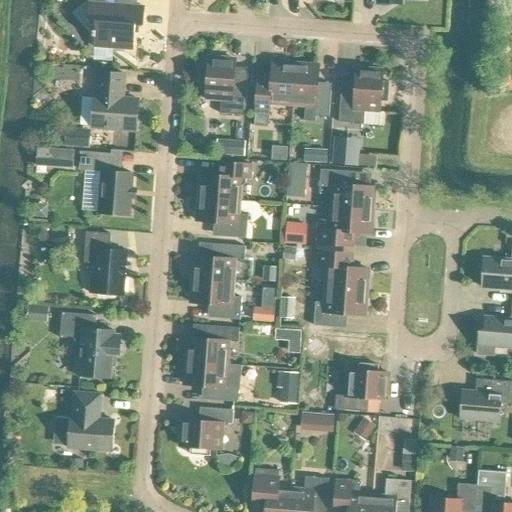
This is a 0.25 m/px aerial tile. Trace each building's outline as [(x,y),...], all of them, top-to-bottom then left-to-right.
[(92,0),(92,4),(87,4),(86,22),(94,23),(92,47),(132,50),(134,25),(142,26),(144,7),(136,7),(136,0),(112,0),(112,5),(106,5),(106,0),(92,0)] [(511,36),(506,36),(502,89),(511,89),(511,36)] [(207,69),(200,68),(198,88),(205,88),(205,99),(220,100),(219,114),(244,116),(246,85),(235,85),(233,82),(234,60),(208,58),(207,69)] [(256,79),(254,115),(254,118),(255,118),(255,126),(269,127),(269,117),(268,116),(269,104),(292,105),(295,64),(272,62),(270,80),(256,79)] [(318,66),(295,64),(292,105),(305,106),(304,122),(316,122),(316,117),(328,118),(331,84),(317,83),(318,66)] [(363,125),(364,111),(379,112),(380,102),(387,102),(389,82),(381,82),(382,71),(356,69),(354,94),(340,93),(338,123),(363,125)] [(122,99),(124,75),(97,73),(95,97),(93,97),(91,128),(135,132),(137,100),(122,99)] [(65,146),(90,148),(91,131),(66,129),(65,146)] [(359,167),(361,139),(334,137),(332,165),(359,167)] [(229,140),(228,156),(245,157),(246,142),(229,140)] [(73,169),(74,150),(49,148),(48,167),(73,169)] [(327,163),(328,150),(316,150),(315,163),(327,163)] [(110,155),(80,153),(78,170),(100,172),(97,214),(129,216),(132,174),(109,172),(110,155)] [(197,198),(238,201),(240,178),(250,179),(251,165),(217,163),(216,176),(199,175),(197,198)] [(331,208),(372,211),(374,187),(356,186),(357,172),(320,170),(318,194),(332,194),(331,208)] [(238,201),(197,198),(196,221),(213,223),(212,237),(245,239),(247,215),(237,215),(238,201)] [(352,246),(353,233),(370,234),(372,211),(331,208),(330,222),(317,221),(315,244),(352,246)] [(286,223),(285,244),(306,245),(307,224),(286,223)] [(54,248),(70,245),(67,230),(51,233),(54,248)] [(110,235),(85,233),(83,263),(93,264),(92,276),(90,276),(89,294),(123,296),(126,252),(108,251),(110,235)] [(191,280),(232,283),(234,260),(244,261),(245,247),(211,244),(210,258),(193,257),(191,280)] [(296,261),(297,247),(284,246),(283,260),(296,261)] [(325,290),(366,293),(368,269),(351,268),(352,254),(318,252),(317,266),(327,267),(325,290)] [(511,254),(511,260),(484,258),(481,288),(511,290),(511,299),(511,305),(511,254)] [(278,268),(265,268),(264,282),(277,283),(278,268)] [(232,283),(191,280),(190,303),(207,305),(206,318),(239,321),(241,298),(231,297),(232,283)] [(253,321),(273,323),(277,289),(263,288),(261,308),(254,307),(253,321)] [(366,293),(325,290),(324,303),(314,302),(313,326),(346,328),(347,315),(364,316),(366,293)] [(280,298),(279,318),(295,319),(296,298),(280,298)] [(48,323),(49,306),(28,305),(27,321),(48,323)] [(478,331),(477,355),(493,356),(494,347),(511,348),(511,305),(510,319),(484,317),(483,332),(478,331)] [(95,316),(61,314),(59,339),(81,341),(79,357),(76,357),(74,373),(78,373),(78,377),(110,379),(112,356),(118,356),(120,336),(113,336),(113,332),(94,330),(95,316)] [(187,339),(185,362),(226,365),(228,342),(237,343),(239,329),(205,326),(204,340),(187,339)] [(287,338),(287,350),(299,350),(300,328),(275,327),(275,338),(287,338)] [(316,337),(304,348),(316,360),(328,349),(316,337)] [(226,365),(185,362),(184,385),(201,386),(200,400),(237,403),(239,380),(225,379),(226,365)] [(378,365),(358,364),(357,371),(347,370),(345,397),(335,396),(334,410),(368,412),(369,399),(386,400),(388,373),(377,373),(378,365)] [(489,393),(461,391),(459,419),(499,423),(500,404),(511,404),(511,382),(490,381),(489,393)] [(280,396),(295,397),(296,384),(281,383),(280,396)] [(57,404),(58,392),(45,391),(44,404),(57,404)] [(70,418),(70,420),(56,419),(54,446),(68,447),(67,449),(111,453),(113,421),(99,420),(101,395),(73,393),(71,418),(70,418)] [(198,422),(181,421),(179,447),(190,448),(189,455),(209,457),(210,449),(220,450),(222,424),(232,425),(233,411),(199,408),(198,422)] [(243,412),(242,424),(253,424),(254,413),(243,412)] [(334,416),(322,415),(321,431),(333,432),(334,416)] [(366,442),(377,426),(364,418),(354,433),(366,442)] [(463,463),(464,448),(450,447),(449,462),(463,463)] [(75,468),(83,468),(84,460),(75,459),(75,468)] [(255,469),(254,475),(252,504),(266,505),(265,511),(288,511),(290,490),(279,489),(280,472),(255,469)] [(511,511),(511,504),(504,504),(506,473),(478,471),(477,486),(475,511),(511,511)] [(304,491),(290,490),(288,511),(325,511),(328,479),(305,477),(304,491)] [(370,511),(372,496),(359,495),(360,482),(336,480),(333,511),(370,511)] [(372,496),(370,511),(408,511),(410,481),(386,480),(384,497),(372,496)] [(431,498),(430,511),(475,511),(477,486),(458,484),(457,500),(431,498)]
